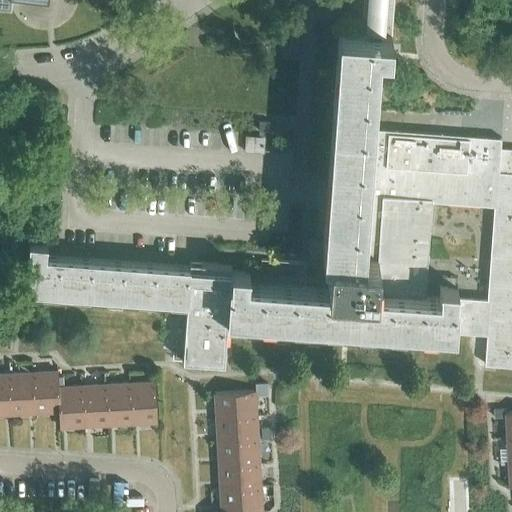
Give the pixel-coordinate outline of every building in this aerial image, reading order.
[(329,256),(326,288),(248,282),(249,270),(231,269),(231,264),(189,261),(189,266),(46,255),(47,243),(29,242),(25,295),(186,307),(182,360),(224,363),(227,322),(453,338),(454,329),(486,331),(484,363),(511,365),(511,147),(500,147),(501,137),(468,135),(468,137),(372,130),(378,50),(390,51),(393,0),(367,0),(365,31),(338,29),(321,256),(329,256)] [(268,130),(269,120),(259,120),(258,130),(268,130)] [(59,398),(58,386),(57,370),(32,371),(34,411),(58,410),(58,398),(59,398)] [(34,411),(32,371),(8,373),(10,413),(34,411)] [(0,413),(10,413),(8,373),(0,373),(0,413)] [(154,381),(130,382),(132,422),(156,421),(154,381)] [(132,422),(130,382),(105,383),(108,423),(132,422)] [(267,382),(254,383),(254,389),(255,395),(267,394),(267,382)] [(108,423),(105,383),(87,384),(81,385),(83,425),(108,423)] [(83,425),(81,385),(58,386),(59,398),(58,398),(58,410),(59,426),(83,425)] [(214,392),(216,415),(256,413),(254,389),(214,392)] [(505,407),(493,408),(494,418),(506,417),(505,412),(505,407)] [(257,437),(256,413),(216,415),(217,439),(257,437)] [(270,436),(269,426),(260,426),(261,436),(270,436)] [(258,461),(257,437),(217,439),(218,463),(258,461)] [(260,485),(258,461),(218,463),(220,487),(260,485)] [(261,510),(260,485),(220,487),(221,511),(233,511),(234,511),(245,511),(261,510)]
